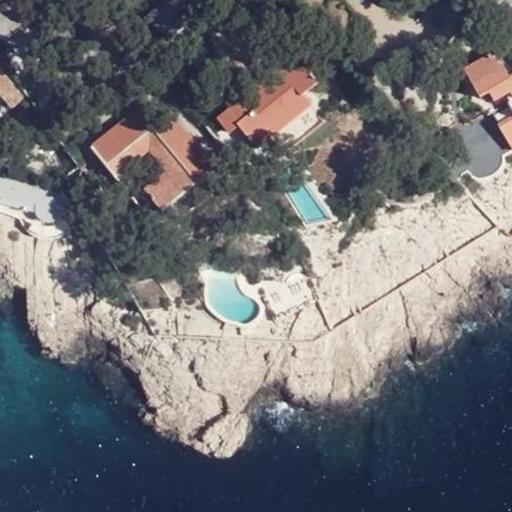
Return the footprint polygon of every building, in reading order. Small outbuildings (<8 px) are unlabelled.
[(0,42),(25,25),(23,0),(0,3),(0,42)] [(511,70),(494,53),(491,55),(490,55),(466,69),(480,96),(490,92),(495,100),(504,95),(511,110),(511,118),(500,126),(511,146),(511,70)] [(221,142),(232,157),(251,142),(258,148),(272,138),(311,106),(305,96),(319,85),(296,56),(220,117),(232,133),(221,142)] [(0,90),(14,108),(24,99),(0,65),(0,90)] [(142,140),(151,150),(168,173),(146,191),(162,212),(168,208),(216,169),(171,112),(162,120),(149,103),(92,148),(108,167),(142,140)] [(116,179),(151,150),(142,140),(108,167),(116,179)] [(503,160),(503,156),(488,162),(470,171),(472,174),(476,177),(483,178),(486,178),(490,177),(493,175),(495,173),(497,171),(501,167),(502,162),(503,160)] [(59,210),(78,214),(64,193),(0,178),(0,196),(0,197),(0,198),(0,203),(37,213),(38,216),(40,218),(43,220),(45,220),(51,220),(55,219),(58,217),(59,216),(59,214),(59,210)]
